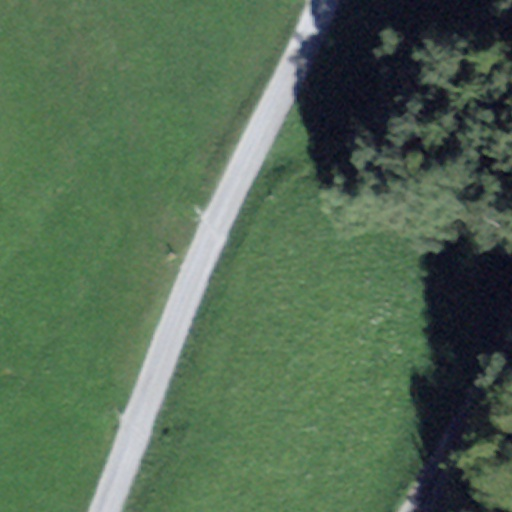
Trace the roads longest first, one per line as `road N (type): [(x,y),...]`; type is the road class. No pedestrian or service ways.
road 1 (track): [(101,511),(151,373),(264,152),(316,0)]
road 2 (track): [(414,511),(511,342)]
